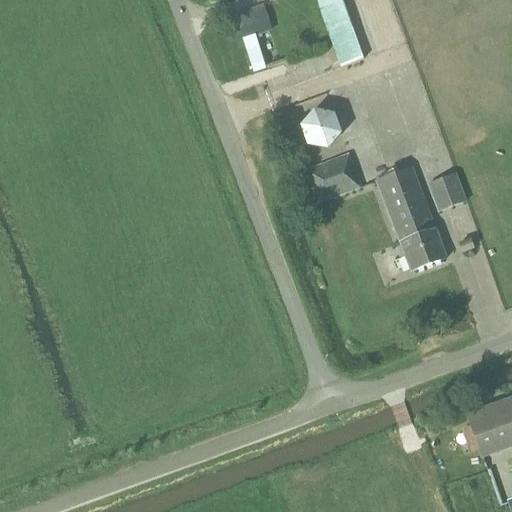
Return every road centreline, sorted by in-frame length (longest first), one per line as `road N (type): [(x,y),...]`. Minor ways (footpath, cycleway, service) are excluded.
road 1 (unclassified): [(334,407),(178,0)]
road 2 (unclassified): [(46,511),(334,407)]
road 3 (unclassified): [(334,407),(511,344)]
